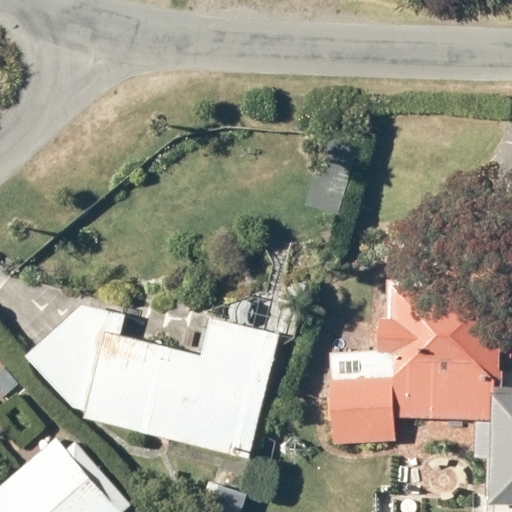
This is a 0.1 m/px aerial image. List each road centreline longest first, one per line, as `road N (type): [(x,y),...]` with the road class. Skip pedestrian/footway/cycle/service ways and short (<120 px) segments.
road 1 (residential): [(123,42),(511,56)]
road 2 (residential): [(0,156),(123,42)]
